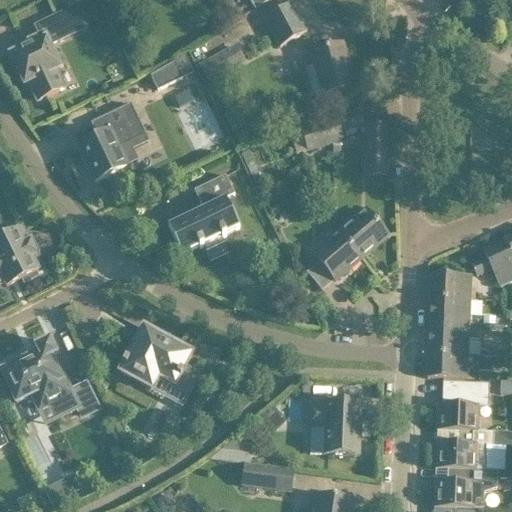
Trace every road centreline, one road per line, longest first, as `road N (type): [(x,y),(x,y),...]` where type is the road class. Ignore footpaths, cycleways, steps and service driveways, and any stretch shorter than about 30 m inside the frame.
road 1 (residential): [(116,267),(192,313),(293,347),(406,356)]
road 2 (residential): [(410,251),(410,64),(419,16)]
road 3 (residential): [(0,121),(116,267)]
road 4 (residential): [(394,511),(406,356)]
road 5 (residential): [(116,267),(0,327)]
